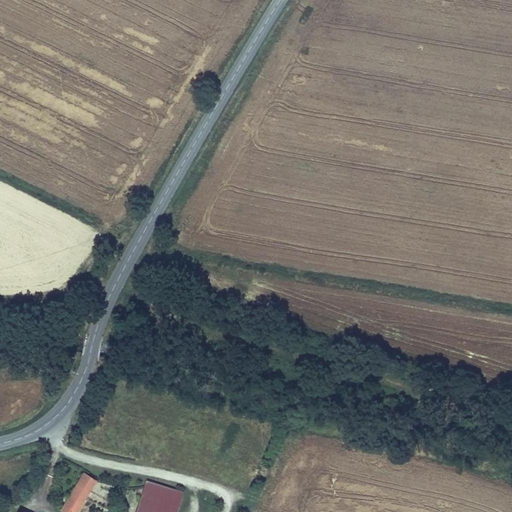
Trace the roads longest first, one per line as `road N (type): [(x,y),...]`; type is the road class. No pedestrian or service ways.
road 1 (tertiary): [(0,439),(43,426),(76,388),(110,293),(281,0)]
road 2 (track): [(116,282),(175,316),(259,343),(511,409)]
road 3 (unknown): [(43,426),(90,457),(188,485),(199,511)]
